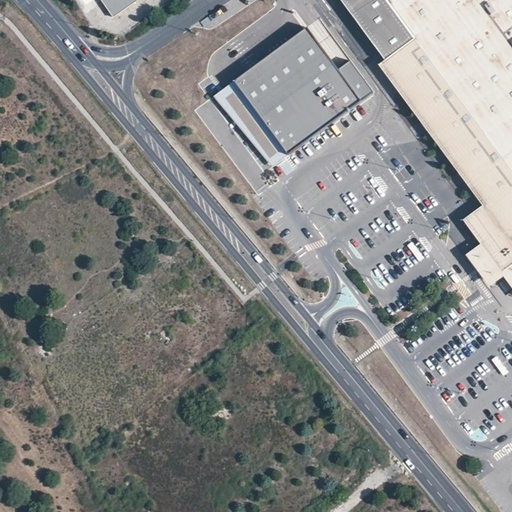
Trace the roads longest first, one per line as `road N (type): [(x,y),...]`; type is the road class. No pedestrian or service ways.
road 1 (tertiary): [(88,56),(85,71),(312,344),(332,351)]
road 2 (tertiary): [(332,351),(126,99)]
road 3 (tertiary): [(332,351),(466,511)]
